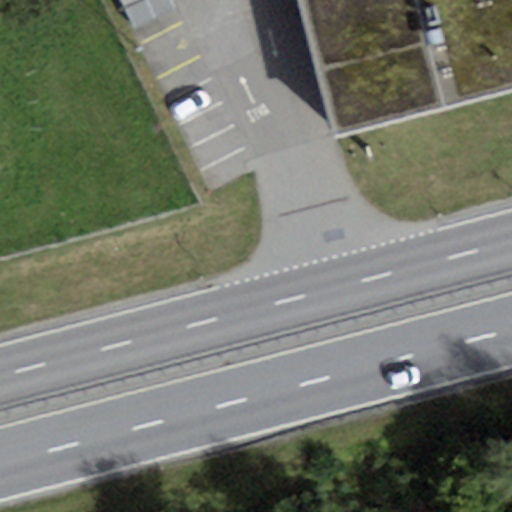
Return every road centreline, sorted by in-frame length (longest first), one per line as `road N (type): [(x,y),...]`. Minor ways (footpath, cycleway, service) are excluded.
road 1 (tertiary): [(511,242),(0,378)]
road 2 (primary): [(511,332),(0,467)]
